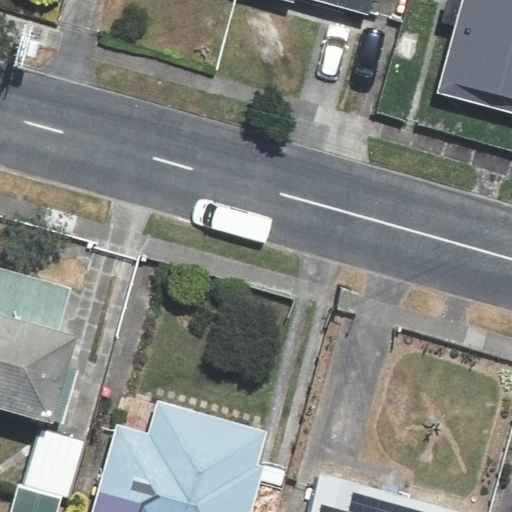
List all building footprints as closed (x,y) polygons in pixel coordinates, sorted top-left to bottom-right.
[(370,0),(321,0),(367,11),(370,0)] [(511,0),(453,0),(435,78),(511,96),(511,0)] [(58,323),(0,306),(0,403),(32,413),(58,323)] [(241,511),(264,424),(145,393),(136,426),(106,418),(81,511),(241,511)] [(51,511),(72,432),(21,419),(0,499),(0,511),(51,511)] [(297,463),(286,511),(429,511),(434,494),(297,463)]
